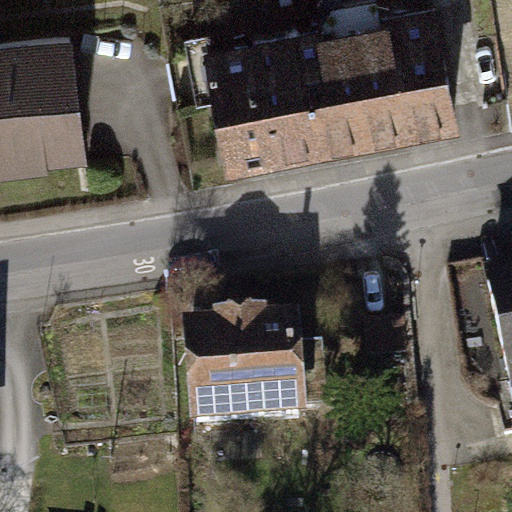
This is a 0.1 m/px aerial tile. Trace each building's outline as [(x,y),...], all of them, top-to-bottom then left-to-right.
[(327,30),(302,34),(322,138),(458,112),(439,9),(375,21),(372,5),(324,14),(327,30)] [(322,138),(302,34),(301,28),(289,30),(291,37),(172,58),(180,103),(220,96),(231,155),(322,138)] [(74,37),(0,45),(0,174),(90,164),(74,37)] [(511,279),(492,284),(511,370),(511,403),(502,406),(508,434),(511,433),(511,279)] [(402,320),(370,322),(371,357),(403,355),(402,320)] [(225,331),(195,333),(201,426),(303,419),(302,411),(327,410),(324,351),(297,352),(295,326),(264,328),(263,323),(224,325),(225,331)]
